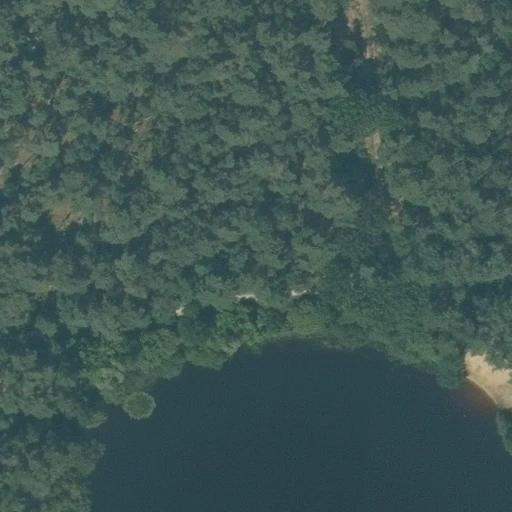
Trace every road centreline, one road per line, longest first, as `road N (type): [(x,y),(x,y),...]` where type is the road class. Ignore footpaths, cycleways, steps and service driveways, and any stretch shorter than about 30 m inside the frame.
road 1 (track): [(386,282),(0,340)]
road 2 (track): [(511,272),(425,287),(386,282)]
